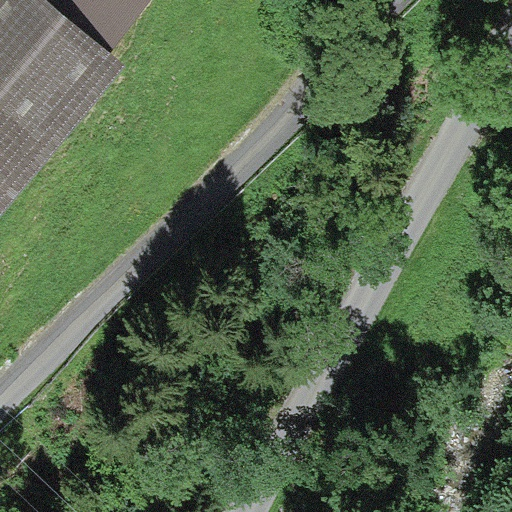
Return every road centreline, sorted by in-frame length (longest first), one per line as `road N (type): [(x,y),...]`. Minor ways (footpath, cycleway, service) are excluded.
road 1 (unclassified): [(400,0),(232,187),(0,408)]
road 2 (unclassified): [(253,511),(471,115),(511,57)]
